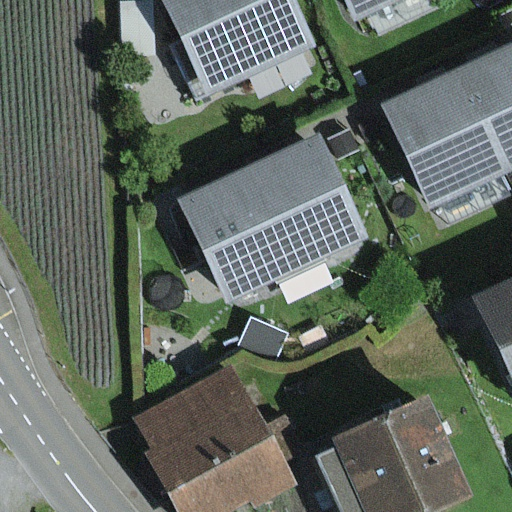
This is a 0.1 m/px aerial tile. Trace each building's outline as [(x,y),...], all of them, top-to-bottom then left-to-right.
[(310,0),(172,0),(218,109),(337,58),(310,0)] [(358,0),(373,32),(445,0),(358,0)] [(511,159),(511,54),(462,78),(502,164),(511,159)] [(502,164),(462,78),(391,110),(431,197),(502,164)] [(334,142),(191,207),(246,310),(387,245),(334,142)] [(511,273),(467,295),(511,391),(511,273)] [(227,382),(150,419),(194,511),(206,511),(274,480),(227,382)] [(414,404),(344,435),(379,511),(404,511),(453,490),(414,404)]
